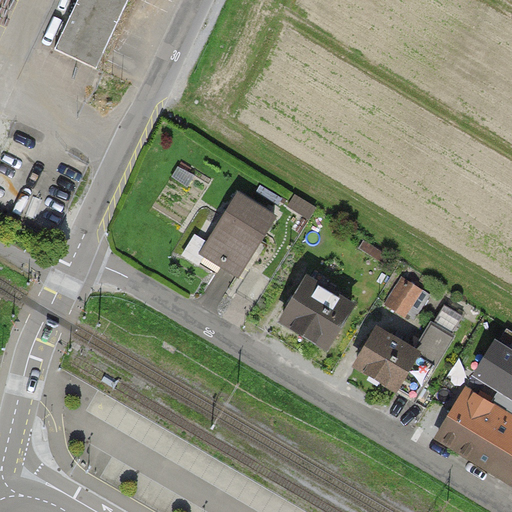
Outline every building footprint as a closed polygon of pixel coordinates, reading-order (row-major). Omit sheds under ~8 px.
[(128,0),(74,0),(50,51),(97,69),(128,0)] [(274,218),(238,195),(200,254),(229,272),(236,277),(274,218)] [(356,304),(305,273),(277,320),(327,351),(356,304)] [(422,291),(398,277),(381,306),(405,320),(422,291)] [(421,351),(376,326),(353,368),(392,390),(395,385),(416,397),(435,364),(420,356),(421,351)] [(511,347),(493,337),(472,377),(511,399),(511,347)] [(511,415),(464,388),(432,442),(511,488),(511,415)]
